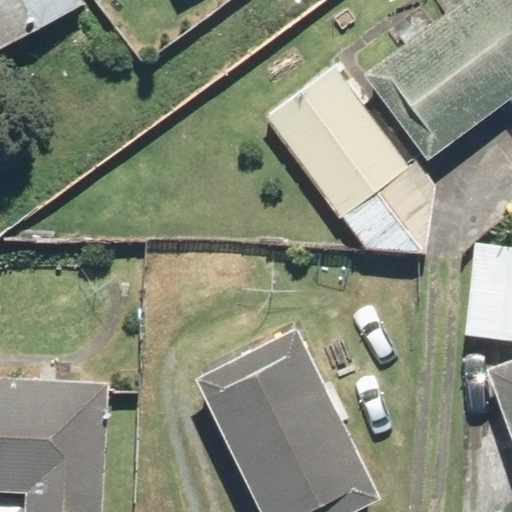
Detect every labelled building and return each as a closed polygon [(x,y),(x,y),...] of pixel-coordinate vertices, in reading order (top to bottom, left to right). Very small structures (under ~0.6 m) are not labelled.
[(83,0),(0,0),(0,48),(86,5),(83,0)] [(511,0),(464,0),(365,70),(425,154),(511,93),(511,0)] [(360,243),(360,250),(427,253),(429,195),(431,194),(430,192),(431,165),(409,164),(335,65),(266,117),(360,243)] [(511,245),(476,241),(465,335),(511,340),(511,245)] [(298,326),(197,374),(262,511),(345,511),(380,496),(298,326)] [(511,356),(486,366),(511,436),(511,356)] [(101,511),(107,377),(0,372),(0,484),(28,485),(26,511),(101,511)]
